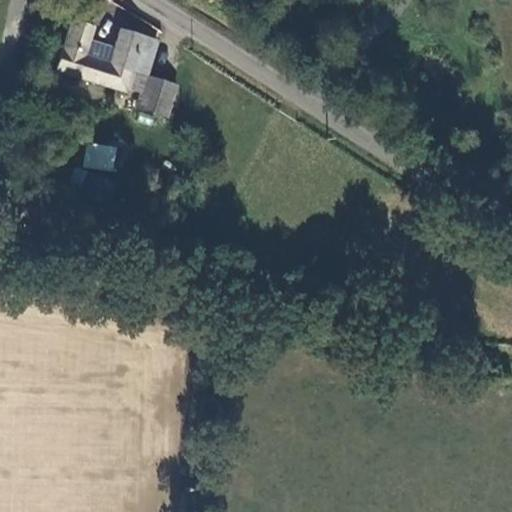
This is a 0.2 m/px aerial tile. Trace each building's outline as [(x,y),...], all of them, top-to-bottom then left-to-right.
[(62,77),(92,83),(98,58),(87,56),(93,29),(73,25),(62,77)] [(92,83),(140,93),(146,69),(153,33),(120,27),(113,62),(98,58),(92,83)] [(178,75),(146,69),(140,93),(138,104),(171,109),(178,75)] [(86,142),(82,166),(113,171),(117,147),(86,142)] [(98,179),(91,203),(116,210),(123,185),(98,179)] [(0,207),(14,211),(17,196),(0,192),(0,207)]
